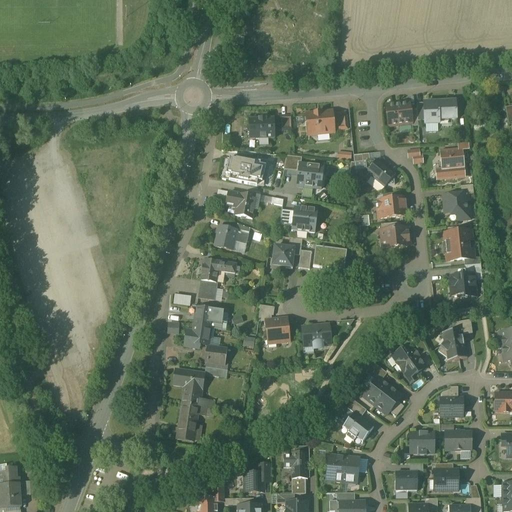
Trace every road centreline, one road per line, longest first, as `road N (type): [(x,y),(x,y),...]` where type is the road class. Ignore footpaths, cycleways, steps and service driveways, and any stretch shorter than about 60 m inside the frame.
road 1 (residential): [(212,125),(202,192),(157,323),(147,441),(138,447),(93,440)]
road 2 (residential): [(372,88),(382,148),(415,182),(422,267),(380,311),(308,318),(294,307)]
road 3 (tertiary): [(93,440),(152,278),(190,111)]
road 4 (residential): [(472,378),(430,388),(384,439),(374,471),(381,511)]
road 5 (unclassified): [(178,97),(54,119),(0,119)]
road 6 (track): [(93,440),(45,425),(0,305)]
road 7 (residential): [(372,88),(207,96)]
road 8 (residential): [(511,71),(372,88)]
